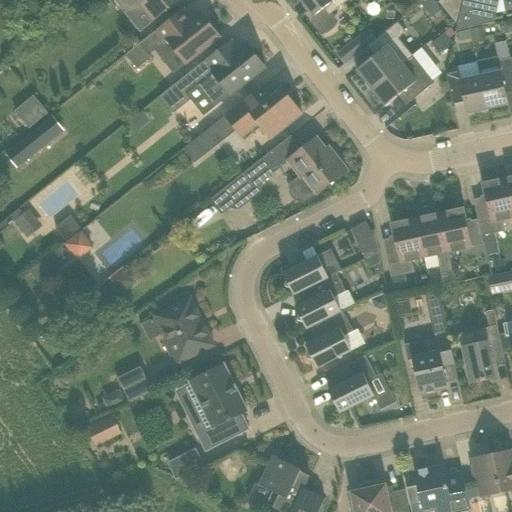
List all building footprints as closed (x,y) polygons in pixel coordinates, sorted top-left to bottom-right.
[(136,0),(137,1),(139,0),(141,0),(156,18),(178,0),(136,0)] [(313,20),(323,33),(328,32),(335,27),(338,21),(331,12),(346,0),(301,0),(314,15),(313,20)] [(434,0),(427,0),(422,4),(432,17),(442,9),(434,0)] [(440,0),(439,1),(458,25),(463,0),(440,0)] [(494,22),(498,0),(463,0),(458,25),(457,31),(494,22)] [(184,9),(164,25),(154,32),(163,43),(167,40),(177,52),(182,48),(190,58),(186,63),(220,36),(201,12),(192,19),(184,9)] [(398,22),(388,30),(368,46),(375,56),(357,70),(371,88),(403,63),(413,55),(399,38),(406,31),(398,22)] [(367,26),(338,52),(347,62),(376,36),(367,26)] [(471,38),(469,30),(458,32),(460,41),(471,38)] [(445,31),(431,41),(439,52),(453,42),(445,31)] [(231,40),(206,60),(223,82),(227,78),(236,90),(265,67),(247,44),(239,50),(231,40)] [(152,57),(141,43),(127,54),(138,68),(152,57)] [(414,54),(431,75),(440,68),(422,47),(414,54)] [(501,71),(481,75),(488,109),(509,104),(506,92),(511,91),(511,64),(511,57),(499,60),(501,71)] [(403,63),(371,88),(386,106),(404,92),(411,101),(431,85),(417,67),(410,73),(403,63)] [(458,71),(446,74),(451,94),(453,104),(465,102),(468,114),(488,109),(481,75),(460,80),(458,71)] [(198,83),(190,73),(160,96),(174,113),(191,99),(186,93),(198,83)] [(262,87),(239,105),(222,119),(231,130),(235,127),(245,140),(262,126),(271,138),(302,113),(282,88),(270,98),(262,87)] [(30,126),(50,110),(36,93),(16,109),(30,126)] [(208,130),(184,149),(195,162),(219,144),(208,130)] [(41,150),(30,135),(7,154),(18,168),(41,150)] [(305,201),(318,191),(320,193),(347,170),(338,159),(335,161),(317,138),(289,160),(300,175),(290,183),(290,193),(296,200),(305,201)] [(244,172),(256,187),(285,165),(273,150),(244,172)] [(478,216),(479,221),(482,236),(505,231),(503,219),(511,217),(511,199),(507,178),(482,184),(490,214),(478,216)] [(222,215),(229,209),(236,203),(224,189),(210,200),(222,215)] [(0,222),(0,232),(25,213),(20,207),(0,222)] [(479,221),(468,223),(465,208),(441,213),(449,252),(461,249),(464,261),(487,255),(485,242),(482,236),(479,221)] [(437,214),(416,219),(423,257),(437,254),(442,277),(454,274),(449,252),(441,213),(439,214),(438,209),(436,209),(437,214)] [(74,215),(57,223),(64,237),(81,228),(74,215)] [(416,219),(391,224),(400,261),(388,264),(391,276),(414,271),(412,260),(423,257),(416,219)] [(375,230),(370,232),(365,223),(352,230),(366,258),(379,251),(375,230)] [(79,258),(96,246),(83,228),(66,240),(79,258)] [(52,277),(76,258),(66,244),(41,263),(52,277)] [(331,249),(318,256),(284,273),(287,280),(285,286),(291,288),(294,295),(304,290),(336,272),(342,270),(331,249)] [(110,279),(123,293),(137,281),(124,267),(110,279)] [(348,290),(346,291),(336,272),(304,290),(310,300),(296,307),(300,314),(298,320),(303,322),(307,328),(311,326),(341,309),(354,302),(348,290)] [(506,272),(490,275),(494,294),(510,290),(506,272)] [(170,304),(158,310),(158,314),(156,316),(167,339),(164,341),(172,356),(175,354),(179,363),(214,345),(191,298),(174,306),(170,304)] [(443,308),(431,311),(434,327),(446,324),(443,308)] [(341,309),(311,326),(318,339),(306,345),(310,352),(308,358),(314,360),(318,367),(352,350),(345,336),(353,332),(341,309)] [(477,343),(463,347),(471,383),(496,378),(492,356),(504,353),(498,325),(474,330),(477,343)] [(455,364),(449,336),(406,345),(409,359),(414,358),(423,394),(424,398),(438,395),(437,391),(448,388),(443,367),(455,364)] [(365,355),(334,371),(341,384),(329,390),(333,397),(331,403),(337,405),(340,413),(374,395),(367,381),(376,376),(365,355)] [(212,426),(198,433),(206,450),(249,429),(241,414),(248,410),(224,364),(190,381),(212,426)] [(145,376),(123,388),(129,400),(151,388),(145,376)] [(115,414),(89,421),(96,442),(121,434),(115,414)] [(177,480),(204,465),(195,448),(168,462),(177,480)] [(472,459),(474,465),(470,466),(473,477),(476,477),(481,496),(511,489),(511,451),(511,450),(472,459)] [(310,476),(301,471),(302,470),(273,456),(259,485),(273,491),(267,504),(283,511),(318,511),(325,498),(305,488),(308,480),(310,476)] [(451,493),(444,465),(415,471),(418,486),(408,489),(413,511),(418,511),(461,511),(471,510),(466,490),(451,493)] [(378,486),(377,481),(373,481),(369,482),(365,482),(361,484),(358,485),(359,490),(351,492),(353,501),(349,502),(351,511),(409,511),(405,489),(388,493),(386,484),(378,486)]
